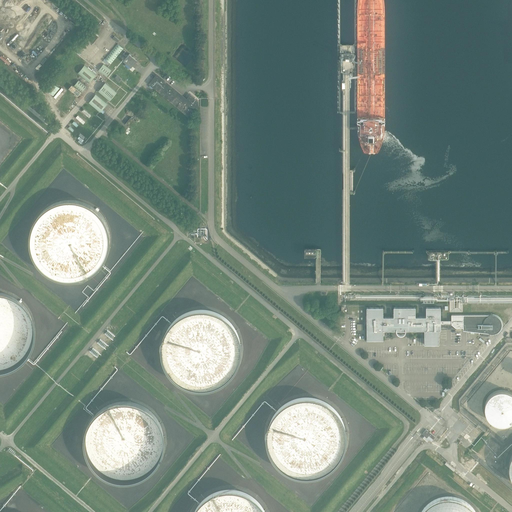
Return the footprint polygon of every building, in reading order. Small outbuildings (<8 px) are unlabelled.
[(94,32),(88,39),(93,43),(99,36),(94,32)] [(105,59),(111,64),(124,49),(118,44),(105,59)] [(137,60),(130,54),(124,61),(131,67),(137,60)] [(103,64),(99,71),(107,77),(112,70),(103,64)] [(78,74),(89,83),(96,75),(85,65),(78,74)] [(186,98),(164,79),(157,74),(149,84),(189,117),(197,108),(199,105),(198,100),(191,93),(186,98)] [(87,87),(79,80),(74,86),(82,93),(87,87)] [(54,96),(60,88),(52,81),(46,89),(54,96)] [(98,91),(110,101),(117,92),(106,83),(98,91)] [(89,103),(100,112),(108,104),(97,94),(89,103)] [(129,127),(134,120),(131,117),(125,124),(129,127)] [(31,247),(34,256),(39,264),(45,270),(52,275),(60,279),(69,280),(78,279),(87,277),(95,272),(101,266),(106,259),(110,250),(111,242),(110,233),(108,224),(103,216),(97,210),(90,205),(81,201),(72,200),(63,201),(55,203),(47,208),(41,214),(35,221),(32,230),(31,238),(31,247)] [(316,256),(316,248),(306,248),(306,256),(316,256)] [(0,370),(9,368),(17,363),(23,357),(28,350),(32,342),(33,333),(32,324),(30,315),(25,307),(19,301),(12,296),(3,293),(0,292),(0,370)] [(161,354),(163,363),(168,371),(174,377),(181,382),(190,386),(199,387),(208,386),(216,384),(224,379),(230,373),(236,366),(239,357),(240,349),(240,340),(237,331),(232,323),(226,317),(219,312),(211,308),(202,307),(193,308),(184,310),(176,315),(170,321),(165,328),(161,337),(160,345),(161,354)] [(382,308),(366,308),(366,340),(382,340),(382,330),(424,330),(424,345),(439,345),(438,330),(440,330),(440,329),(440,324),(451,324),(451,325),(455,328),(456,328),(463,328),(463,331),(489,334),(490,334),(492,334),(493,334),(494,334),(495,333),(497,333),(498,332),(499,332),(500,331),(500,330),(501,328),(501,327),(502,326),(502,325),(501,323),(501,322),(501,321),(500,320),(499,318),(498,318),(497,317),(496,316),(495,315),(494,315),(493,315),(491,315),(490,315),(463,315),(451,315),(451,321),(440,321),(440,307),(425,307),(426,317),(415,317),(415,307),(393,307),(393,317),(382,317),(382,308)] [(486,413),(487,416),(489,419),(492,421),(495,423),(499,424),(502,424),(506,423),(509,422),(511,420),(511,393),(508,391),(505,391),(501,390),(498,391),(494,392),(491,394),(489,396),(487,399),(485,402),(485,406),(485,409),(486,413)] [(267,443),(270,452),(275,460),(281,466),(288,471),(296,475),(305,476),(314,475),(323,473),(331,468),(337,462),(342,455),(346,446),(347,438),(346,429),(344,420),(339,412),(333,406),(326,401),(317,397),(308,396),(299,397),(291,399),(283,404),(277,410),(271,417),(268,426),(267,434),(267,443)] [(85,447),(88,456),(92,463),(98,470),(106,475),(114,478),(123,480),(132,479),(140,476),(148,472),(155,466),(160,458),(163,450),(164,441),(164,432),(161,424),(157,416),(151,409),(143,404),(135,401),(126,400),(117,400),(108,403),(101,407),(94,414),(89,421),(86,429),(84,438),(85,447)] [(426,429),(421,434),(424,436),(423,438),(427,442),(429,440),(431,442),(435,437),(426,429)] [(266,511),(262,504),(256,498),(248,493),(240,489),(231,488),(222,489),(214,491),(206,496),(199,502),(194,509),(193,511),(266,511)] [(475,511),(471,505),(466,501),(460,498),(453,496),(447,495),(440,496),(434,499),(428,502),(423,507),(419,511),(475,511)]
